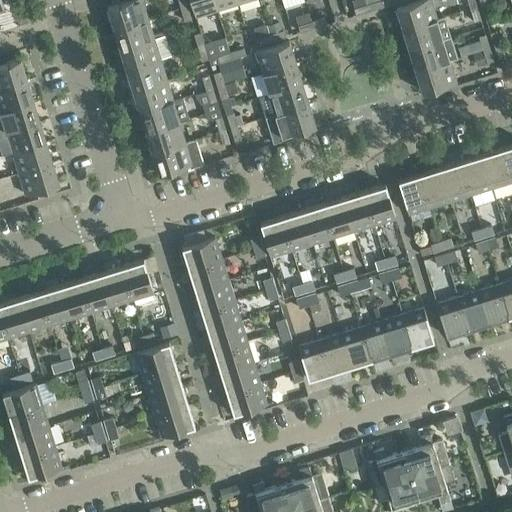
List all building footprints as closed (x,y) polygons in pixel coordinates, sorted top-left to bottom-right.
[(126,0),(107,6),(113,28),(147,17),(142,0),(126,0)] [(217,9),(214,0),(190,0),(196,16),(217,9)] [(236,0),(214,0),(217,9),(238,3),(236,0)] [(380,0),(378,0),(367,4),(369,10),(382,6),(380,0)] [(418,0),(396,7),(403,29),(437,18),(431,0),(418,0)] [(488,2),(481,4),(485,17),(492,15),(488,2)] [(369,10),(367,4),(354,8),(356,14),(369,10)] [(187,5),(180,7),(184,20),(191,18),(187,5)] [(477,6),(470,8),(474,21),(481,19),(477,6)] [(113,28),(120,48),(154,38),(147,17),(113,28)] [(324,17),(311,21),(313,28),(326,24),(324,17)] [(403,29),(409,49),(443,39),(437,18),(403,29)] [(313,28),(311,21),(298,25),(300,32),(313,28)] [(283,30),(270,34),(272,40),(285,36),(283,30)] [(490,32),(494,45),(501,43),(497,30),(490,32)] [(194,34),(198,47),(204,45),(200,32),(194,34)] [(126,69),(160,58),(171,55),(165,34),(154,38),(120,48),(126,69)] [(272,40),(270,34),(257,38),(259,45),(272,40)] [(479,36),(483,49),(489,47),(485,34),(479,36)] [(409,49),(415,70),(449,59),(443,39),(409,49)] [(255,51),(262,72),(296,62),(289,40),(255,51)] [(501,43),(494,45),(498,59),(505,57),(501,43)] [(204,45),(198,47),(202,60),(209,58),(204,45)] [(489,47),(483,49),(487,62),(494,60),(489,47)] [(244,48),(230,52),(232,59),(246,55),(244,48)] [(232,59),(230,52),(217,56),(219,63),(232,59)] [(0,63),(0,87),(27,79),(20,58),(0,63)] [(126,69),(133,90),(167,79),(160,58),(126,69)] [(449,59),(415,70),(422,91),(456,81),(449,59)] [(262,72),(268,93),(302,82),(296,62),(262,72)] [(213,73),(217,86),(224,84),(220,71),(213,73)] [(202,76),(206,90),(213,87),(209,74),(202,76)] [(0,87),(0,110),(33,100),(27,79),(0,87)] [(133,90),(139,110),(173,100),(167,79),(133,90)] [(268,93),(275,114),(309,103),(302,82),(268,93)] [(224,84),(217,86),(221,99),(228,97),(224,84)] [(213,87),(206,90),(210,103),(217,101),(213,87)] [(0,110),(0,112),(6,131),(40,120),(33,100),(0,110)] [(139,110),(145,131),(179,120),(173,100),(139,110)] [(309,103),(275,114),(281,135),(315,125),(309,103)] [(226,114),(230,127),(237,125),(233,112),(226,114)] [(215,118),(219,131),(225,129),(221,116),(215,118)] [(6,131),(12,152),(46,141),(40,120),(6,131)] [(145,131),(152,152),(186,141),(179,120),(145,131)] [(237,125),(230,127),(234,140),(241,138),(237,125)] [(225,129),(219,131),(223,144),(230,142),(225,129)] [(186,141),(152,152),(159,173),(188,164),(190,167),(203,163),(195,138),(186,141)] [(12,152),(19,172),(53,162),(46,141),(12,152)] [(511,143),(502,147),(511,179),(511,143)] [(511,179),(502,147),(481,153),(492,187),(511,180),(511,179)] [(481,153),(461,160),(471,193),(492,187),(481,153)] [(461,160),(440,166),(450,200),(471,193),(461,160)] [(53,162),(19,172),(25,194),(59,183),(53,162)] [(440,166),(419,173),(430,206),(450,200),(440,166)] [(430,206),(419,173),(398,179),(408,213),(430,206)] [(385,183),(364,190),(374,223),(396,217),(385,183)] [(364,190),(343,196),(353,230),(374,223),(364,190)] [(343,196),(322,203),(333,236),(353,230),(343,196)] [(322,203),(302,209),(312,243),(333,236),(322,203)] [(302,209),(281,216),(292,249),(312,243),(302,209)] [(292,249),(281,216),(260,222),(270,256),(292,249)] [(494,233),(491,224),(481,227),(484,236),(494,233)] [(484,236),(481,227),(471,230),(474,239),(484,236)] [(251,238),(254,248),(262,245),(259,235),(251,238)] [(181,246),(188,268),(222,258),(215,236),(181,246)] [(450,237),(440,240),(443,248),(453,245),(450,237)] [(498,246),(495,237),(485,240),(488,249),(498,246)] [(443,248),(440,240),(430,243),(433,251),(443,248)] [(488,249),(485,240),(475,243),(478,252),(488,249)] [(262,245),(254,248),(257,258),(265,255),(262,245)] [(454,250),(444,253),(447,261),(457,258),(454,250)] [(447,261),(444,253),(434,256),(437,264),(447,261)] [(394,254),(385,257),(387,266),(397,263),(394,254)] [(387,266),(385,257),(375,260),(377,269),(387,266)] [(143,258),(122,265),(132,299),(154,292),(143,258)] [(188,268),(194,289),(228,278),(222,258),(188,268)] [(122,265),(101,271),(111,305),(132,299),(122,265)] [(356,275),(353,267),(343,270),(346,278),(356,275)] [(398,267),(389,270),(391,279),(401,276),(398,267)] [(346,278),(343,270),(334,273),(336,281),(346,278)] [(391,279),(389,270),(379,273),(381,282),(391,279)] [(101,271),(80,278),(91,311),(111,305),(101,271)] [(263,279),(266,289),(275,286),(272,276),(263,279)] [(80,278),(60,284),(70,318),(91,311),(80,278)] [(194,289),(201,309),(234,299),(228,278),(194,289)] [(511,278),(499,282),(509,316),(511,314),(511,278)] [(315,288),(312,280),(302,283),(305,291),(315,288)] [(360,288),(357,280),(347,283),(350,291),(360,288)] [(499,282),(478,289),(488,322),(509,316),(499,282)] [(305,291),(302,283),(292,286),(295,294),(305,291)] [(350,291),(347,283),(338,286),(340,294),(350,291)] [(60,284),(39,291),(50,324),(70,318),(60,284)] [(266,289),(270,299),(278,296),(275,286),(266,289)] [(478,289),(457,295),(468,329),(488,322),(478,289)] [(39,291),(18,297),(29,330),(50,324),(39,291)] [(319,301),(316,293),(306,296),(309,304),(319,301)] [(468,329),(457,295),(436,302),(446,335),(468,329)] [(309,304),(306,296),(296,299),(299,307),(309,304)] [(18,297),(0,302),(0,310),(8,337),(29,330),(18,297)] [(201,309),(207,330),(241,320),(234,299),(201,309)] [(423,306),(402,312),(412,346),(434,339),(423,306)] [(0,339),(8,337),(0,310),(0,339)] [(402,312),(381,319),(391,352),(412,346),(402,312)] [(276,320),(279,330),(288,328),(285,318),(276,320)] [(381,319),(361,325),(371,359),(391,352),(381,319)] [(207,330),(214,350),(247,340),(241,320),(207,330)] [(361,325),(340,332),(350,365),(371,359),(361,325)] [(279,330),(282,340),(291,337),(288,328),(279,330)] [(153,332),(143,335),(146,343),(156,340),(153,332)] [(340,332),(319,338),(330,372),(350,365),(340,332)] [(146,343),(143,335),(133,338),(136,346),(146,343)] [(330,372),(319,338),(298,345),(308,378),(330,372)] [(214,350),(220,371),(253,361),(247,340),(214,350)] [(135,351),(142,373),(175,362),(169,341),(135,351)] [(112,344),(102,347),(105,356),(114,353),(112,344)] [(102,347),(92,350),(95,359),(105,356),(102,347)] [(71,357),(61,360),(63,369),(73,366),(71,357)] [(289,362),(292,371),(300,369),(297,359),(289,362)] [(63,369),(61,360),(51,363),(54,372),(63,369)] [(220,371),(226,392),(260,381),(253,361),(220,371)] [(142,373),(148,393),(182,383),(175,362),(142,373)] [(300,369),(292,371),(295,381),(303,379),(300,369)] [(29,370),(19,373),(22,382),(32,379),(29,370)] [(22,382),(19,373),(10,376),(12,385),(22,382)] [(91,378),(94,387),(103,385),(100,375),(91,378)] [(78,382),(81,391),(90,389),(87,379),(78,382)] [(260,381),(226,392),(233,413),(267,403),(260,381)] [(2,393),(9,414),(42,404),(35,382),(2,393)] [(148,393),(155,414),(188,404),(182,383),(148,393)] [(103,385),(94,387),(97,397),(106,395),(103,385)] [(90,389),(81,391),(84,401),(93,399),(90,389)] [(9,414),(15,435),(48,424),(42,404),(9,414)] [(188,404),(155,414),(161,436),(195,425),(188,404)] [(498,434),(503,450),(511,447),(511,412),(503,415),(508,431),(498,434)] [(104,419),(107,429),(116,426),(113,416),(104,419)] [(91,423),(94,433),(103,430),(100,420),(91,423)] [(15,435),(21,455),(55,445),(48,424),(15,435)] [(116,426),(107,429),(110,439),(119,436),(116,426)] [(103,430),(94,433),(97,443),(106,440),(103,430)] [(422,444),(404,450),(411,474),(449,462),(443,442),(437,439),(432,441),(430,433),(419,436),(422,444)] [(55,445),(21,455),(28,477),(62,467),(55,445)] [(373,486),(383,483),(383,482),(411,474),(404,450),(386,455),(383,447),(373,451),(376,458),(368,461),(366,464),(373,486)] [(511,447),(503,450),(510,474),(511,473),(511,447)] [(449,462),(411,474),(419,497),(437,492),(440,502),(450,499),(445,481),(454,478),(449,462)] [(301,477),(283,483),(290,507),(329,495),(323,476),(317,472),(311,474),(309,466),(298,469),(301,477)] [(383,482),(383,483),(392,511),(399,511),(403,511),(401,503),(419,497),(411,474),(383,482)] [(245,497),(249,511),(272,511),(290,507),(283,483),(265,488),(262,480),(252,484),(255,492),(247,494),(245,497)] [(212,511),(206,492),(194,495),(200,511),(212,511)] [(333,511),(329,495),(290,507),(291,511),(333,511)]
